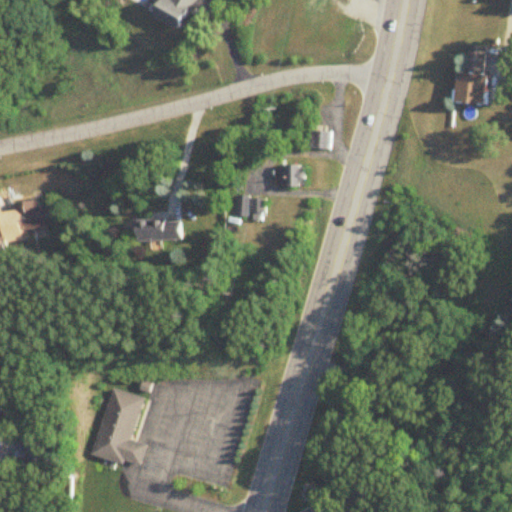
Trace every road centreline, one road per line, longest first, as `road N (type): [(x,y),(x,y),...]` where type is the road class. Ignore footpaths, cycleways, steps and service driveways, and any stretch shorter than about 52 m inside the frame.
road 1 (secondary): [(399,0),(368,144),(263,511)]
road 2 (residential): [(384,78),(346,68),(282,71),(0,138)]
